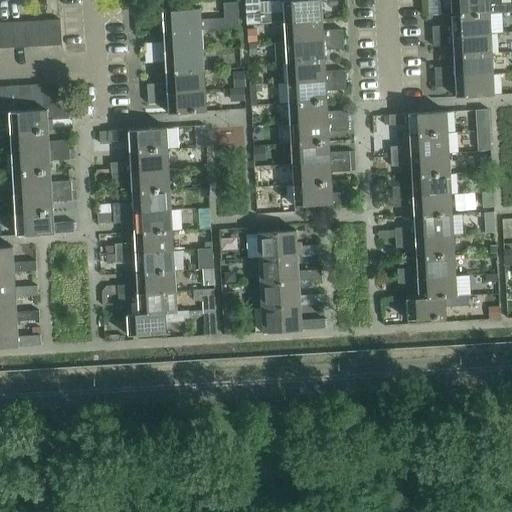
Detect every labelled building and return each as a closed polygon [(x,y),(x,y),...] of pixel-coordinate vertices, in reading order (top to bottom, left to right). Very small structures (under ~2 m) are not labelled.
[(245,0),(247,25),(285,23),(285,22),(323,20),(321,0),(301,0),(283,1),(284,12),(261,14),(259,0),(245,0)] [(451,0),(452,15),(490,13),(490,14),(511,12),(511,2),(489,4),(489,0),(451,0)] [(163,11),(164,32),(202,30),(240,28),(238,2),(224,3),(225,18),(202,20),(201,8),(163,11)] [(433,27),(433,37),(491,33),(490,14),(490,13),(452,15),(453,26),(433,27)] [(61,20),(49,21),(50,46),(62,46),(61,20)] [(285,22),(285,23),(286,43),(343,39),(343,29),(323,31),(323,20),(285,22)] [(37,21),(26,22),(27,47),(39,47),(37,21)] [(49,21),(37,21),(39,47),(50,46),(49,21)] [(26,22),(14,23),(15,48),(27,47),(26,22)] [(14,23),(2,23),(4,49),(15,48),(14,23)] [(145,44),(145,53),(203,50),(202,30),(164,32),(165,42),(145,44)] [(256,31),(248,32),(248,42),(256,41),(256,31)] [(491,33),(433,37),(434,47),(454,45),(454,56),(492,54),(491,33)] [(286,43),(276,43),(277,64),(287,63),(325,61),(324,50),(344,49),(343,39),(286,43)] [(203,50),(145,53),(146,63),(166,62),(166,73),(205,71),(203,50)] [(435,68),(436,78),(493,74),(492,54),(454,56),(455,67),(435,68)] [(325,61),(287,63),(288,83),(346,80),(345,70),(326,71),(325,61)] [(147,85),(148,94),(206,91),(205,71),(166,73),(167,83),(147,85)] [(245,72),(237,73),(237,89),(245,89),(245,72)] [(493,74),(436,78),(436,87),(456,86),(457,98),(495,95),(493,74)] [(346,80),(288,83),(289,104),(327,102),(327,91),(346,90),(346,80)] [(67,83),(55,84),(56,110),(69,109),(67,83)] [(55,84),(43,85),(44,111),(56,110),(55,84)] [(31,85),(19,86),(20,112),(32,111),(31,85)] [(43,85),(31,85),(32,111),(44,111),(43,85)] [(19,86),(6,86),(8,112),(10,112),(20,112),(19,86)] [(245,89),(234,90),(234,103),(246,102),(245,89)] [(206,91),(148,94),(149,104),(168,103),(169,114),(207,112),(206,91)] [(327,102),(289,104),(291,124),(348,121),(348,111),(328,112),(327,102)] [(69,109),(56,110),(44,111),(32,111),(20,112),(10,112),(11,133),(49,131),(49,121),(69,119),(69,109)] [(489,109),(477,110),(477,118),(489,117),(489,109)] [(410,124),(410,135),(448,133),(447,112),(389,115),(390,125),(410,124)] [(348,121),(291,124),(292,144),(330,142),(329,131),(349,130),(348,121)] [(129,141),(130,151),(168,149),(167,128),(109,131),(110,142),(129,141)] [(49,131),(11,133),(12,153),(70,150),(69,140),(50,141),(49,131)] [(109,131),(97,132),(98,144),(110,143),(110,142),(109,131)] [(391,147),(392,157),(449,153),(448,133),(410,135),(411,146),(391,147)] [(330,142),(292,144),(293,165),(351,162),(350,151),(330,153),(330,142)] [(266,148),(254,148),(255,162),(267,162),(266,148)] [(111,163),(111,173),(169,169),(168,149),(130,151),(131,162),(111,163)] [(70,150),(12,153),(13,174),(51,172),(51,161),(70,160),(70,150)] [(449,153),(392,157),(392,167),(412,165),(413,176),(451,174),(449,153)] [(491,158),(481,158),(482,170),(492,170),(491,158)] [(351,162),(293,165),(294,185),(332,183),(331,172),(351,171),(351,162)] [(169,169),(111,173),(112,182),(132,181),(132,192),(171,190),(169,169)] [(206,170),(196,171),(197,183),(207,182),(206,170)] [(51,172),(13,174),(14,194),(72,191),(72,181),(52,182),(51,172)] [(393,188),(394,197),(452,194),(451,174),(413,176),(413,186),(393,188)] [(332,183),(294,185),(295,206),(353,203),(352,192),(333,193),(332,183)] [(113,204),(114,213),(172,210),(171,190),(132,192),(133,202),(113,204)] [(72,191),(14,194),(16,214),(54,212),(53,202),(73,201),(72,191)] [(493,192),(483,192),(484,208),(494,207),(493,192)] [(452,194),(394,197),(395,207),(414,206),(415,217),(453,214),(452,194)] [(172,210),(114,213),(114,223),(134,222),(135,233),(173,230),(172,210)] [(54,212),(16,214),(17,236),(74,232),(74,222),(54,223),(54,212)] [(396,228),(396,238),(454,235),(453,214),(415,217),(415,227),(396,228)] [(116,244),(116,254),(174,251),(173,230),(135,233),(135,243),(116,244)] [(260,233),(261,258),(299,256),(321,255),(321,245),(298,247),(297,231),(260,233)] [(454,235),(396,238),(397,248),(417,247),(417,257),(455,255),(454,235)] [(0,247),(0,273),(15,272),(37,271),(37,261),(23,262),(24,265),(14,265),(13,247),(0,247)] [(174,251),(116,254),(117,264),(137,263),(137,273),(175,271),(174,251)] [(398,269),(399,279),(456,276),(455,255),(417,257),(418,268),(398,269)] [(299,256),(261,258),(263,283),(300,281),(322,279),(322,270),(300,271),(299,256)] [(118,285),(118,295),(176,292),(175,271),(137,273),(138,284),(118,285)] [(15,272),(0,273),(0,297),(16,297),(39,295),(38,286),(25,287),(25,289),(16,290),(15,272)] [(456,276),(399,279),(399,289),(419,288),(419,298),(458,296),(456,276)] [(300,281),(263,283),(264,308),(301,306),(301,305),(324,304),(323,295),(310,296),(310,298),(301,299),(300,281)] [(215,290),(204,291),(204,303),(215,303),(215,290)] [(176,292),(118,295),(119,305),(139,304),(139,314),(140,314),(178,312),(176,292)] [(240,294),(222,294),(223,310),(240,309),(240,294)] [(419,298),(407,299),(409,321),(447,318),(446,307),(470,306),(469,295),(458,296),(419,298)] [(16,297),(0,297),(0,322),(18,322),(18,321),(40,320),(39,311),(26,311),(26,314),(17,314),(16,297)] [(301,306),(264,308),(266,333),(303,331),(303,330),(325,329),(325,320),(312,320),(312,323),(303,323),(301,306)] [(500,308),(490,308),(491,320),(501,319),(500,308)] [(140,314),(139,314),(127,314),(128,336),(166,334),(166,323),(189,321),(189,311),(178,312),(140,314)] [(239,321),(224,322),(224,335),(239,334),(239,321)] [(18,322),(0,322),(0,348),(19,347),(19,346),(41,345),(41,335),(28,336),(28,339),(19,339),(18,322)]
